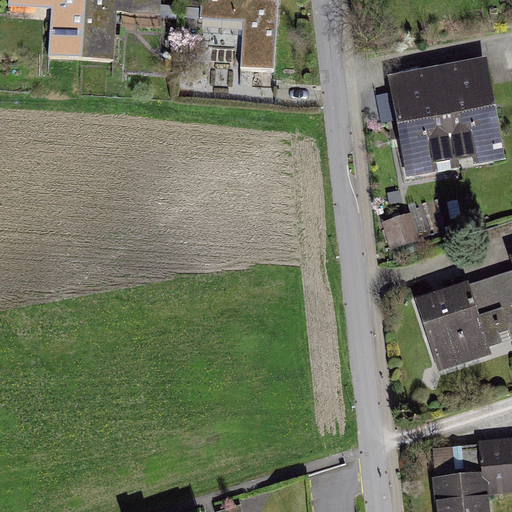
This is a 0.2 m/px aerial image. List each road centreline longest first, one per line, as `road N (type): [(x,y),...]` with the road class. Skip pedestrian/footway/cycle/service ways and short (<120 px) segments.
road 1 (residential): [(326,0),(372,447)]
road 2 (residential): [(372,447),(511,403)]
